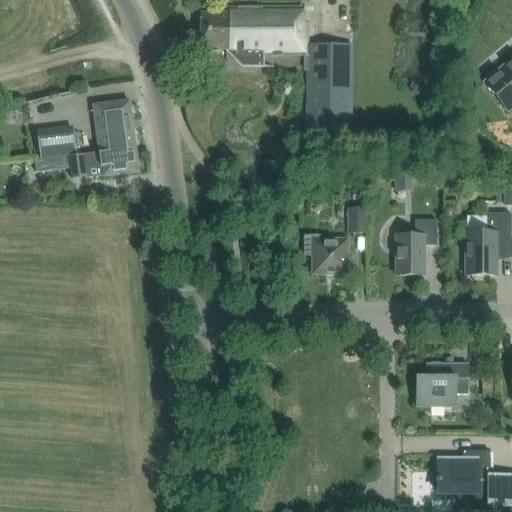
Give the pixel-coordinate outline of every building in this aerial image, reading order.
[(350,133),(351,46),(307,47),(307,23),(303,23),(303,9),(228,9),(228,14),(200,14),(199,51),(225,51),(225,62),(235,62),(241,68),(271,68),(271,67),(258,66),(258,56),(306,56),(305,134),(350,133)] [(511,60),(501,70),(511,82),(511,60)] [(511,82),(501,70),(483,85),(506,112),(511,106),(511,82)] [(96,107),(98,130),(132,127),(129,103),(96,107)] [(71,156),(71,155),(75,154),(71,127),(36,131),(39,160),(71,156)] [(98,130),(100,152),(135,149),(132,127),(98,130)] [(75,154),(71,155),(71,156),(39,160),(34,161),(35,174),(69,170),(71,180),(84,178),(85,180),(101,178),(101,180),(138,175),(135,149),(100,152),(75,154)] [(460,190),(460,176),(443,176),(443,191),(460,190)] [(411,194),(411,177),(393,177),(393,194),(411,194)] [(511,183),(503,184),(503,203),(511,202),(511,183)] [(347,210),(347,234),(365,234),(365,210),(347,210)] [(464,277),(496,277),(496,238),(509,238),(509,214),(485,214),(485,233),(464,233),(464,277)] [(394,276),(423,276),(423,247),(435,247),(435,221),(413,221),(413,237),(394,237),(394,276)] [(311,256),(311,276),(347,276),(347,240),(318,240),(318,237),(303,237),(303,256),(306,256),(311,256)] [(415,379),(415,408),(454,408),(454,396),(466,396),(466,366),(425,366),(425,379),(415,379)] [(481,378),(481,387),(492,387),(492,378),(481,378)] [(437,483),(437,495),(454,495),(454,511),(488,511),(488,506),(511,505),(511,477),(489,478),(489,452),(474,452),(474,461),(437,461),(437,477),(434,480),(437,483)]
